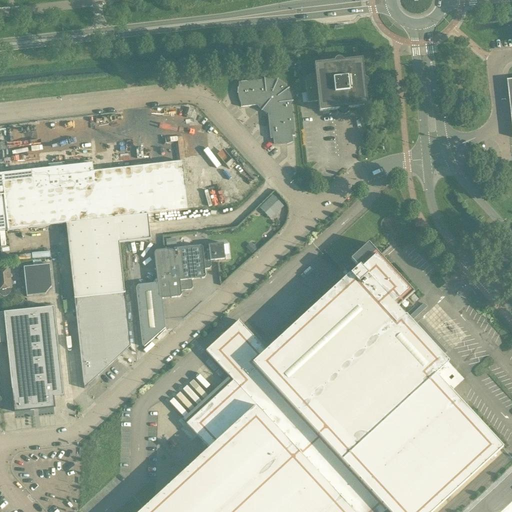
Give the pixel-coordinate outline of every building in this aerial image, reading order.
[(314,75),(304,76),(307,103),(317,101),(318,112),(336,110),(337,112),(338,112),(339,113),(340,114),(342,115),(343,115),(344,115),(345,114),(346,114),(348,113),(348,112),(349,108),(366,106),(364,91),(369,85),(370,83),(369,81),(369,80),(368,79),(368,78),(367,77),(366,77),(362,75),(360,59),(344,61),(343,59),(342,58),(340,57),(339,57),(338,57),(336,57),(335,58),(334,58),(333,59),(332,61),(332,62),(313,64),(314,75)] [(237,90),(237,92),(237,93),(237,95),(237,96),(237,98),(238,100),(238,101),(239,103),(240,105),(240,107),(256,106),(257,107),(258,109),(259,109),(261,111),(262,112),(264,113),(265,114),(267,115),(269,139),(272,139),(273,144),(274,145),(277,145),(279,145),(282,145),(283,145),(285,145),(286,144),(289,144),(290,143),(292,142),(291,136),(294,136),(290,102),(291,102),(291,100),(290,98),(290,97),(290,96),(289,93),(287,91),(286,89),(287,89),(286,88),(285,86),(283,85),(282,84),(280,83),(279,82),(277,81),(276,80),(276,81),(273,80),(272,80),(269,79),(266,79),(265,79),(263,79),(263,80),(237,83),(238,86),(237,87),(237,89),(237,90)] [(89,163),(93,163),(92,154),(82,154),(82,160),(89,160),(89,163)] [(272,195),(264,203),(275,215),(283,207),(272,195)] [(150,239),(147,215),(66,224),(69,258),(72,277),(121,272),(119,252),(118,243),(150,239)] [(175,238),(166,239),(167,247),(176,246),(175,238)] [(209,449),(139,511),(384,511),(386,510),(388,511),(433,511),(503,448),(451,392),(464,380),(404,316),(399,310),(408,302),(405,299),(413,292),(367,242),(341,267),(348,274),(264,351),(237,321),(205,351),(235,385),(189,427),(209,449)] [(250,243),(245,247),(252,254),(256,249),(250,243)] [(204,270),(208,269),(210,267),(210,261),(224,259),(222,244),(207,245),(208,247),(202,248),(204,270)] [(204,270),(202,248),(200,246),(155,251),(153,254),(156,284),(157,284),(158,298),(161,300),(161,299),(179,298),(181,295),(180,291),(190,290),(192,288),(191,280),(203,279),(205,277),(204,270)] [(49,265),(23,268),(26,296),(45,294),(51,287),(49,265)] [(9,270),(0,271),(0,295),(0,296),(3,297),(5,297),(7,296),(9,294),(10,292),(10,291),(10,288),(11,288),(9,270)] [(121,272),(72,277),(74,299),(73,299),(83,388),(129,347),(124,294),(121,272)] [(156,284),(135,286),(141,346),(143,348),(164,329),(161,299),(161,300),(158,298),(157,284),(156,284)] [(53,308),(0,313),(0,344),(7,344),(14,412),(54,408),(52,397),(63,396),(53,308)] [(493,511),(503,504),(499,500),(508,492),(499,481),(464,511),(493,511)]
